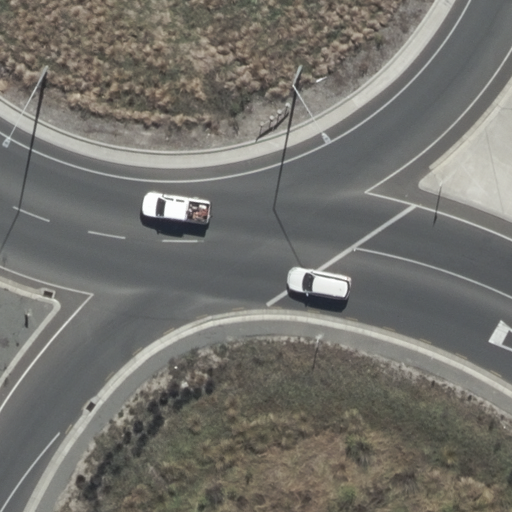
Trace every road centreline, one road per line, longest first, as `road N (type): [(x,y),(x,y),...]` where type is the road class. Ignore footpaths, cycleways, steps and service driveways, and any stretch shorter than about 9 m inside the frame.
road 1 (trunk): [(504,0),(482,45),(445,91),(392,138),(253,226)]
road 2 (trunk): [(179,243),(0,461)]
road 3 (trunk): [(511,307),(391,260),(253,226)]
road 4 (trunk): [(179,243),(83,233),(0,204)]
